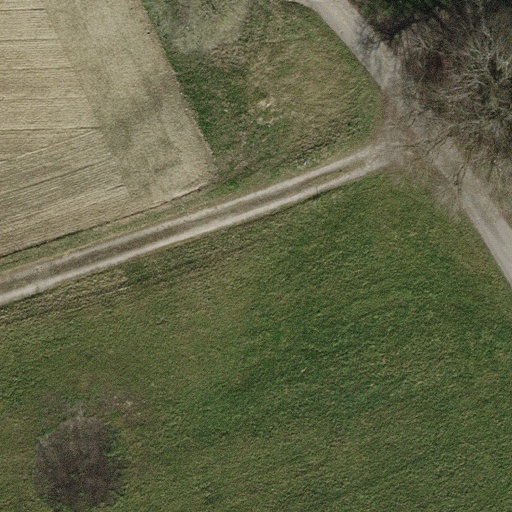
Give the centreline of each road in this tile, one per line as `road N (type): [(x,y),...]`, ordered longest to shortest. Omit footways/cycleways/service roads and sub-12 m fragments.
road 1 (track): [(0,293),(189,232),(439,132)]
road 2 (track): [(323,0),(439,132),(511,258)]
road 3 (track): [(511,6),(373,57)]
